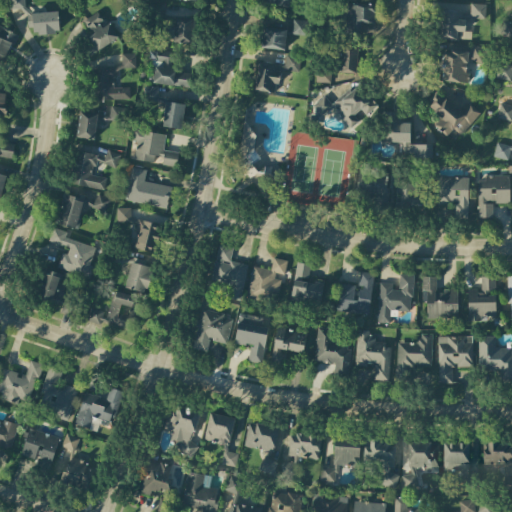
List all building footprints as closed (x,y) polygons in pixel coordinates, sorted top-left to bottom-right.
[(9,0),(9,9),(24,9),(24,0),(9,0)] [(361,24),(374,24),(373,3),(343,4),(345,36),(361,36),(361,24)] [(470,18),(485,19),(485,4),(470,4),(470,18)] [(58,12),(32,13),(32,34),(59,33),(58,12)] [(93,35),(82,43),(91,55),(118,37),(108,23),(105,25),(97,12),(84,21),(93,35)] [(456,32),(465,32),(465,12),(441,12),(442,39),(457,39),(456,32)] [(194,18),(166,17),(165,41),(194,42),(194,18)] [(292,35),(306,36),(306,21),(293,20),(292,35)] [(511,23),(502,23),(502,36),(511,35),(511,23)] [(0,62),(4,64),(16,34),(0,26),(0,62)] [(285,50),(287,29),(263,26),(261,48),(285,50)] [(465,84),(470,53),(457,51),(458,46),(448,44),(442,80),(465,84)] [(468,61),(483,64),(486,48),(471,45),(468,61)] [(356,73),(357,47),(340,47),(339,73),(356,73)] [(151,66),(150,84),(189,87),(191,73),(171,71),(173,52),(158,51),(157,67),(151,66)] [(135,53),(121,54),(122,68),(135,68),(135,53)] [(284,71),(299,72),(300,56),(285,56),(284,71)] [(511,61),(497,62),(497,80),(511,80),(511,72),(511,71),(511,61)] [(277,93),(282,66),(258,62),(254,90),(277,93)] [(91,68),(92,101),(129,99),(129,87),(115,88),(114,67),(91,68)] [(331,105),(324,96),(310,107),(320,120),(334,109),(350,129),(362,118),(363,119),(376,108),(357,84),(331,105)] [(157,87),(145,87),(146,101),(157,100),(157,87)] [(446,136),(453,129),(460,136),(481,114),(469,103),(460,113),(437,92),(425,104),(440,117),(433,125),(446,136)] [(162,126),(180,129),(185,105),(166,102),(162,126)] [(511,105),(499,104),(497,119),(511,121),(511,119),(511,105)] [(77,138),(95,139),(97,113),(79,111),(77,138)] [(410,123),(384,122),(383,142),(409,143),(410,123)] [(493,157),(507,161),(510,150),(511,150),(511,124),(511,125),(511,136),(511,142),(510,146),(496,143),(493,157)] [(165,134),(133,130),(132,140),(137,141),(135,160),(158,163),(157,165),(175,167),(177,153),(163,150),(165,134)] [(0,156),(12,158),(14,142),(0,140),(0,156)] [(432,145),(409,144),(408,158),(431,159),(432,145)] [(120,155),(107,150),(102,163),(115,168),(120,155)] [(104,189),(106,177),(93,176),(95,154),(74,152),(71,185),(104,189)] [(356,198),(372,200),(372,205),(384,207),(390,171),(360,166),(356,198)] [(171,187),(144,182),(146,170),(131,167),(125,201),(167,209),(171,187)] [(427,207),(428,175),(405,175),(405,180),(396,180),(395,206),(427,207)] [(477,218),(492,218),(492,203),(509,203),(510,176),(478,176),(477,218)] [(468,178),(436,177),(436,204),(454,205),(454,216),(467,216),(468,178)] [(110,199),(97,194),(92,207),(105,213),(110,199)] [(115,226),(136,229),(133,249),(156,252),(160,223),(129,219),(131,209),(117,207),(115,226)] [(95,248),(65,238),(67,232),(52,228),(48,241),(65,246),(58,269),(89,278),(93,266),(90,265),(95,248)] [(247,265),(230,261),(232,248),(218,245),(211,280),(230,284),(227,298),(240,301),(247,265)] [(287,261),(273,258),(270,270),(253,266),(246,295),(277,301),(282,278),(283,278),(287,261)] [(125,289),(147,293),(152,267),(130,263),(125,289)] [(323,283),(308,281),(310,265),(295,263),(291,298),(320,302),(323,283)] [(60,297),(65,274),(44,270),(38,298),(62,304),(60,313),(78,317),(81,302),(60,297)] [(368,315),(374,274),(359,272),(357,286),(340,284),(336,311),(368,315)] [(379,283),(377,323),(389,324),(390,311),(411,312),(412,275),(399,275),(398,290),(391,290),(392,283),(379,283)] [(457,319),(457,292),(436,292),(436,277),(422,277),(422,302),(426,302),(426,319),(457,319)] [(468,321),(478,321),(478,316),(495,316),(495,277),(480,277),(480,290),(467,290),(468,321)] [(138,332),(145,300),(112,293),(108,315),(102,314),(100,324),(138,332)] [(102,312),(90,308),(86,321),(98,325),(102,312)] [(209,340),(226,344),(233,318),(201,309),(191,348),(206,352),(209,340)] [(234,344),(250,346),(248,362),(262,364),(267,327),(261,326),(263,318),(238,314),(234,344)] [(314,362),(334,363),(334,375),(348,375),(350,342),(335,341),(336,328),(316,327),(314,362)] [(303,352),(306,332),(276,329),(274,349),(303,352)] [(373,380),(389,381),(390,345),(372,344),(372,331),(356,330),(355,365),(373,366),(373,380)] [(397,343),(396,376),(412,376),(412,366),(431,366),(431,334),(417,334),(417,343),(397,343)] [(471,336),(437,337),(438,384),(452,383),(452,368),(472,367),(471,336)] [(511,380),(511,348),(495,348),(495,337),(477,337),(478,372),(499,371),(500,381),(511,380)] [(41,364),(29,360),(24,375),(3,368),(0,378),(0,397),(16,402),(17,399),(29,403),(41,364)] [(69,418),(77,389),(58,383),(62,371),(48,367),(36,409),(69,418)] [(84,392),(74,424),(89,429),(93,417),(112,423),(122,392),(109,388),(105,399),(84,392)] [(199,414),(170,405),(162,429),(172,433),(170,439),(183,443),(180,453),(192,457),(196,445),(190,443),(199,414)] [(204,442),(230,445),(233,417),(208,414),(204,442)] [(17,425),(0,420),(0,447),(10,450),(17,425)] [(243,446),(272,453),(278,428),(248,421),(243,446)] [(22,456),(35,459),(33,469),(50,472),(57,436),(27,430),(22,456)] [(317,459),(319,436),(289,433),(287,460),(281,460),(280,477),(295,478),(297,458),(317,459)] [(79,438),(65,434),(61,447),(69,450),(58,481),(90,492),(99,467),(72,458),(79,438)] [(358,439),(333,440),(333,466),(359,465),(358,439)] [(396,487),(397,475),(388,474),(389,467),(393,467),(395,444),(366,441),(364,463),(383,465),(381,486),(396,487)] [(438,443),(408,442),(408,475),(402,475),(402,489),(419,489),(419,468),(438,468),(438,443)] [(469,443),(443,442),(442,471),(468,471),(469,443)] [(511,467),(511,442),(482,443),(483,468),(511,467)] [(237,452),(222,451),(221,465),(236,466),(237,452)] [(278,463),(264,458),(259,471),(273,476),(278,463)] [(173,511),(178,485),(171,484),(173,465),(145,461),(141,494),(150,496),(151,489),(160,491),(157,511),(173,511)] [(337,467),(320,467),(319,481),(336,482),(337,467)] [(210,476),(187,472),(181,507),(199,510),(199,511),(215,511),(219,489),(208,488),(210,476)] [(259,511),(260,505),(237,502),(240,484),(227,482),(226,491),(231,491),(228,511),(259,511)] [(299,511),(303,497),(272,490),(267,511),(299,511)] [(345,511),(346,496),(312,495),(311,511),(345,511)] [(425,511),(426,510),(406,509),(407,497),(393,497),(392,511),(425,511)] [(473,511),(474,500),(459,500),(458,511),(473,511)] [(384,511),(384,503),(352,502),(351,511),(384,511)] [(491,511),(492,502),(478,502),(478,511),(491,511)]
